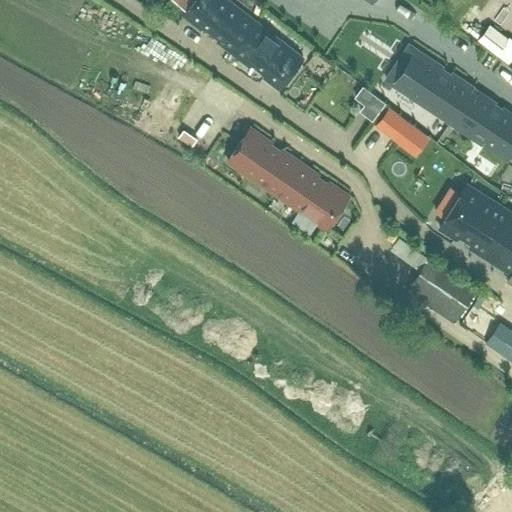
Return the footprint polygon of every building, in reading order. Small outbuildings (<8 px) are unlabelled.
[(180,0),(180,1),(189,8),(187,11),(203,24),(208,23),(221,33),(222,38),(235,48),(259,16),(237,0),(180,0)] [(306,52),(259,16),(235,48),(250,60),(256,59),(269,69),(269,75),(282,84),(306,52)] [(511,59),(511,39),(508,36),(507,36),(507,37),(489,23),(475,40),(508,64),(511,59)] [(450,121),(473,86),(472,85),(472,86),(469,90),(460,84),(463,80),(452,73),(451,72),(450,73),(448,76),(440,70),(441,67),(442,66),(441,65),(441,66),(416,49),(393,82),(449,119),(449,121),(450,121)] [(179,115),(188,99),(159,83),(151,98),(158,102),(146,123),(198,152),(209,132),(179,115)] [(364,103),(372,93),(362,86),(355,96),(364,103)] [(450,121),(447,126),(478,147),(479,147),(504,164),(511,151),(511,123),(499,115),(497,117),(489,111),(490,108),(478,100),(477,103),(468,97),(475,87),(473,86),(450,121)] [(424,128),(433,117),(407,97),(398,108),(424,128)] [(388,107),(376,123),(397,139),(409,123),(388,107)] [(246,131),(249,126),(252,122),(236,111),(230,119),(246,131)] [(227,159),(276,193),(299,160),(281,148),(278,150),(271,144),(272,141),(250,126),(227,159)] [(435,144),(417,147),(421,170),(439,167),(435,144)] [(299,160),(276,193),(326,227),(348,194),(328,180),(325,182),(318,177),(319,174),(299,160)] [(469,245),(511,272),(511,270),(511,211),(466,183),(460,193),(450,187),(435,210),(445,216),(439,226),(456,237),(460,234),(470,240),(469,245)] [(453,323),(476,290),(430,258),(407,291),(453,323)] [(511,361),(511,310),(482,289),(458,323),(494,350),(511,361)]
